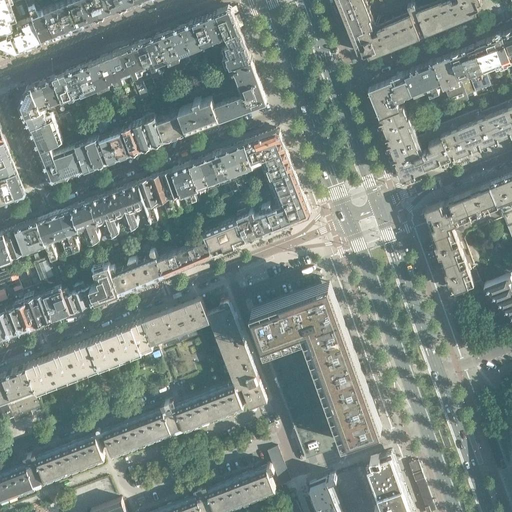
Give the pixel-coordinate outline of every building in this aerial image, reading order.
[(15,0),(14,1),(10,2),(14,12),(17,11),(19,17),(20,19),(29,41),(40,37),(25,0),(15,0)] [(51,32),(41,8),(38,9),(34,1),(37,0),(25,0),(40,37),(51,32)] [(74,23),(65,0),(60,0),(53,3),(63,27),(74,23)] [(86,18),(78,0),(65,0),(74,23),(86,18)] [(97,13),(92,0),(78,0),(86,18),(97,13)] [(109,9),(105,0),(92,0),(97,13),(109,9)] [(121,4),(119,0),(105,0),(109,9),(121,4)] [(421,33),(414,18),(420,15),(417,9),(418,9),(417,6),(417,5),(416,5),(414,0),(408,3),(410,8),(410,9),(411,12),(378,25),(373,23),(364,0),(339,0),(345,12),(349,22),(348,23),(359,49),(362,47),(364,50),(365,50),(365,51),(368,50),(370,53),(396,43),(395,42),(403,39),(403,40),(421,33)] [(440,0),(418,9),(417,9),(420,15),(426,31),(477,10),(476,6),(479,5),(479,4),(478,1),(479,0),(440,0)] [(12,25),(15,18),(19,17),(17,11),(14,12),(10,2),(0,6),(0,41),(13,48),(29,41),(20,19),(16,20),(18,25),(7,29),(6,27),(12,25)] [(63,27),(53,3),(41,8),(51,32),(63,27)] [(240,26),(235,13),(235,12),(234,12),(232,6),(232,5),(228,4),(218,8),(228,32),(240,27),(240,26)] [(228,32),(218,8),(205,13),(215,37),(228,32)] [(215,37),(205,13),(194,18),(203,42),(215,37)] [(203,42),(194,18),(182,22),(192,47),(203,42)] [(192,47),(182,22),(170,27),(180,51),(192,47)] [(511,26),(511,27),(510,27),(509,27),(509,28),(506,29),(505,29),(505,30),(503,30),(511,56),(511,26)] [(180,51),(170,27),(159,32),(168,56),(180,51)] [(244,37),(240,27),(228,32),(227,34),(230,42),(244,37)] [(497,32),(494,33),(507,71),(511,69),(511,56),(503,30),(501,31),(502,31),(497,33),(497,32)] [(168,56),(159,32),(147,37),(157,61),(168,56)] [(487,36),(486,37),(499,74),(507,71),(494,33),(491,35),(492,35),(487,37),(487,36)] [(157,61),(147,37),(138,40),(146,62),(151,60),(153,66),(158,64),(157,61)] [(244,37),(230,42),(225,44),(228,54),(248,46),(244,37)] [(499,74),(486,37),(483,38),(476,41),(476,40),(475,41),(485,66),(489,77),(493,89),(503,86),(499,74)] [(146,62),(138,40),(128,44),(140,72),(144,70),(141,64),(146,62)] [(485,66),(475,41),(473,42),(470,43),(469,43),(469,44),(463,46),(461,47),(461,46),(461,47),(469,69),(470,71),(473,70),(475,75),(483,72),(481,67),(485,66)] [(149,94),(140,72),(128,44),(110,52),(121,79),(125,77),(123,71),(128,69),(139,98),(149,94)] [(251,56),(250,52),(248,46),(228,54),(225,55),(229,64),(251,56)] [(469,69),(461,47),(460,47),(457,49),(457,48),(456,48),(456,49),(451,51),(451,50),(450,51),(459,73),(469,69)] [(465,89),(459,73),(450,51),(434,57),(441,78),(451,104),(468,98),(465,89)] [(121,79),(110,52),(100,55),(109,77),(114,75),(117,81),(121,79)] [(110,79),(109,77),(100,55),(89,60),(99,84),(110,79)] [(268,99),(259,74),(252,56),(251,56),(229,64),(225,66),(234,89),(213,96),(221,116),(222,116),(222,115),(228,112),(229,113),(229,112),(236,109),(237,110),(237,109),(244,106),(244,107),(245,107),(268,99)] [(441,78),(434,57),(433,58),(429,60),(429,59),(428,60),(425,61),(424,61),(435,90),(439,88),(436,80),(441,78)] [(99,84),(89,60),(77,65),(87,89),(99,84)] [(435,90),(424,61),(424,62),(421,63),(415,65),(423,85),(427,83),(430,92),(435,90)] [(87,89),(77,65),(66,69),(75,93),(87,89)] [(423,85),(415,65),(409,67),(410,68),(406,69),(413,89),(423,85)] [(75,93),(66,69),(54,74),(64,98),(75,93)] [(412,92),(412,91),(413,90),(413,89),(406,69),(390,75),(391,77),(370,86),(380,112),(380,113),(400,105),(397,97),(405,93),(406,94),(407,94),(408,94),(409,94),(410,93),(411,93),(412,92)] [(64,98),(54,74),(43,78),(53,102),(64,98)] [(493,89),(489,77),(474,83),(475,85),(478,95),(493,89)] [(53,102),(43,78),(31,83),(40,104),(40,105),(40,107),(53,102)] [(40,104),(31,83),(27,85),(27,84),(27,86),(21,99),(20,100),(26,115),(39,110),(38,106),(40,105),(40,104)] [(478,95),(475,85),(465,89),(468,98),(478,95)] [(221,116),(213,96),(201,100),(199,97),(193,99),(194,103),(179,108),(180,109),(187,129),(188,128),(193,126),(193,125),(220,115),(220,116),(221,116)] [(433,163),(511,130),(511,97),(482,109),(480,106),(425,128),(426,131),(418,134),(410,113),(408,113),(404,103),(403,104),(400,105),(380,113),(389,136),(388,137),(393,148),(385,151),(393,176),(401,173),(402,175),(427,165),(426,163),(432,161),(433,163)] [(131,150),(122,126),(115,107),(92,115),(99,134),(108,158),(131,150)] [(31,125),(54,117),(52,113),(47,115),(45,108),(39,110),(26,115),(31,125)] [(187,129),(180,109),(179,108),(164,110),(163,110),(163,111),(157,117),(157,118),(165,137),(171,136),(173,134),(179,132),(182,132),(187,129)] [(165,137),(157,118),(157,117),(156,113),(144,117),(153,141),(165,137)] [(58,128),(54,117),(31,125),(35,136),(58,128)] [(153,141),(144,117),(133,122),(142,145),(153,141)] [(142,145),(133,122),(122,126),(131,150),(142,145)] [(283,136),(280,129),(280,128),(277,127),(276,127),(255,135),(259,145),(283,136)] [(63,140),(58,128),(35,136),(40,148),(52,144),(63,140)] [(108,158),(99,134),(88,138),(97,162),(108,158)] [(247,138),(245,139),(254,162),(255,163),(261,161),(263,160),(262,156),(286,146),(283,136),(259,145),(255,135),(247,138)] [(97,162),(88,138),(77,143),(77,144),(86,166),(97,162)] [(243,166),(254,162),(245,139),(234,143),(243,166)] [(243,166),(234,143),(223,147),(232,170),(243,166)] [(63,175),(55,153),(52,144),(40,148),(47,167),(47,168),(50,176),(55,178),(63,175)] [(86,166),(77,144),(66,148),(66,149),(74,171),(86,166)] [(11,156),(9,151),(7,145),(7,146),(0,148),(0,160),(11,156)] [(263,160),(261,161),(264,168),(266,167),(265,165),(290,156),(286,146),(262,156),(263,160)] [(232,170),(223,147),(212,151),(221,175),(232,170)] [(74,171),(66,149),(55,153),(63,175),(74,171)] [(221,175),(212,151),(201,155),(210,179),(221,175)] [(210,179),(201,155),(190,159),(199,183),(210,179)] [(15,166),(11,156),(0,160),(0,172),(4,171),(15,166)] [(266,167),(264,168),(267,176),(269,175),(294,165),(290,156),(265,165),(266,167)] [(199,183),(190,159),(182,162),(193,194),(198,192),(196,186),(200,185),(199,183)] [(193,194),(182,162),(173,166),(182,189),(183,191),(187,190),(189,195),(193,194)] [(269,175),(267,176),(270,184),(271,184),(273,183),(297,174),(294,165),(269,175)] [(23,186),(17,171),(17,170),(15,167),(15,166),(4,171),(13,194),(21,191),(22,191),(23,187),(23,186)] [(182,189),(173,166),(162,170),(176,208),(177,210),(183,208),(176,191),(182,189)] [(176,208),(162,170),(151,174),(159,198),(165,196),(171,210),(176,208)] [(13,194),(4,171),(0,172),(0,198),(1,198),(13,194)] [(511,171),(490,180),(511,235),(511,234),(511,171)] [(159,198),(151,174),(140,178),(154,217),(159,215),(154,200),(159,198)] [(273,183),(271,184),(274,192),(281,189),(300,182),(297,174),(273,183)] [(238,187),(234,176),(228,178),(232,189),(238,187)] [(154,217),(140,178),(130,182),(139,206),(144,204),(143,206),(147,216),(143,217),(151,237),(152,241),(152,242),(162,239),(154,217)] [(465,236),(468,229),(504,215),(490,180),(454,194),(455,197),(445,201),(444,198),(425,205),(438,240),(435,241),(440,253),(443,252),(448,267),(445,268),(450,280),(453,279),(456,287),(481,278),(465,236)] [(139,206),(130,182),(120,185),(134,222),(140,220),(136,209),(134,208),(139,206)] [(276,225),(267,203),(259,182),(250,185),(252,191),(260,211),(267,229),(276,225)] [(274,192),(277,201),(280,200),(304,191),(300,182),(281,189),(274,192)] [(140,238),(134,222),(120,185),(111,189),(115,200),(119,213),(125,211),(124,213),(127,220),(125,221),(132,240),(140,238)] [(252,191),(250,185),(242,189),(244,194),(252,191)] [(119,213),(115,200),(111,189),(101,193),(115,229),(121,227),(116,216),(114,215),(119,213)] [(239,206),(236,199),(242,196),(245,204),(247,203),(244,194),(242,189),(230,193),(236,207),(239,206)] [(277,201),(276,202),(277,204),(278,206),(287,202),(289,207),(307,200),(304,191),(280,200),(277,201)] [(115,229),(101,193),(91,196),(101,220),(105,218),(105,220),(109,232),(115,229)] [(101,220),(91,196),(82,200),(95,237),(101,234),(97,223),(95,222),(101,220)] [(95,237),(82,200),(72,203),(72,204),(81,228),(86,226),(85,227),(89,239),(95,237)] [(310,212),(311,209),(307,200),(289,207),(280,211),(284,222),(310,212)] [(284,222),(280,211),(278,206),(277,204),(273,206),(272,202),(267,203),(276,225),(284,222)] [(289,207),(287,202),(278,206),(280,211),(289,207)] [(81,228),(72,204),(61,208),(75,246),(81,244),(75,230),(81,228)] [(75,246),(61,208),(49,212),(59,236),(64,234),(64,237),(68,249),(75,246)] [(267,229),(260,211),(257,212),(255,208),(250,210),(259,232),(260,232),(267,229)] [(259,232),(250,210),(250,209),(238,214),(247,237),(259,232)] [(65,269),(53,238),(59,236),(49,212),(38,216),(47,240),(52,254),(51,254),(57,272),(65,269)] [(247,237),(238,214),(238,213),(204,227),(205,230),(214,250),(247,237)] [(47,240),(38,216),(27,220),(36,245),(47,240)] [(36,245),(27,220),(16,224),(25,249),(36,245)] [(25,249),(16,224),(4,228),(14,253),(25,249)] [(14,253),(4,228),(0,230),(0,250),(2,257),(14,253)] [(209,253),(209,252),(214,250),(205,230),(198,233),(195,234),(204,254),(206,254),(209,253)] [(194,258),(186,238),(184,234),(174,238),(178,247),(184,262),(194,258)] [(204,254),(195,234),(186,238),(194,258),(204,254)] [(130,249),(142,245),(140,241),(131,244),(129,245),(130,249)] [(119,253),(130,249),(129,245),(122,248),(117,249),(119,253)] [(165,270),(159,255),(155,245),(151,247),(153,253),(146,256),(154,275),(165,270)] [(184,262),(178,247),(168,251),(175,266),(179,264),(180,265),(183,264),(184,263),(184,262)] [(124,265),(119,253),(117,249),(106,254),(110,262),(96,267),(93,259),(81,263),(86,277),(88,276),(90,283),(96,298),(117,290),(121,289),(132,284),(124,265)] [(175,266),(168,251),(159,255),(165,270),(166,270),(168,270),(171,269),(171,268),(175,266)] [(154,275),(146,256),(139,259),(137,253),(133,254),(143,279),(144,279),(154,275)] [(63,286),(57,272),(51,254),(34,261),(40,276),(42,282),(55,314),(59,312),(79,304),(73,289),(70,291),(68,284),(63,286)] [(143,279),(133,254),(128,256),(131,262),(124,265),(132,284),(133,284),(143,279)] [(18,265),(16,259),(5,263),(7,270),(15,266),(18,265)] [(40,276),(34,261),(34,260),(24,263),(31,280),(40,276)] [(24,263),(18,265),(15,266),(22,284),(31,280),(24,263)] [(26,295),(22,284),(15,266),(7,270),(0,272),(0,323),(4,333),(15,329),(5,303),(26,295)] [(511,281),(509,277),(511,276),(511,273),(511,271),(485,282),(491,288),(511,281)] [(96,298),(90,283),(86,284),(84,278),(81,279),(79,280),(88,301),(96,298)] [(371,394),(352,340),(353,339),(345,318),(344,318),(330,279),(252,307),(255,315),(264,338),(306,456),(348,441),(349,445),(377,435),(374,426),(380,424),(382,424),(379,415),(380,414),(372,393),(371,394)] [(79,280),(75,281),(74,282),(77,288),(73,289),(79,304),(88,301),(79,280)] [(497,295),(511,289),(511,283),(511,281),(491,288),(497,295)] [(45,317),(55,314),(42,282),(33,285),(35,291),(45,317)] [(503,302),(511,298),(511,289),(497,295),(503,302)] [(45,317),(35,291),(26,295),(28,299),(29,301),(36,321),(45,317)] [(210,315),(208,310),(202,294),(201,295),(178,303),(191,335),(202,331),(198,320),(210,315)] [(36,321),(29,301),(26,302),(25,300),(28,299),(26,295),(5,303),(15,329),(17,328),(30,324),(36,321)] [(177,428),(244,403),(244,402),(238,386),(243,384),(250,404),(268,397),(258,370),(255,372),(250,360),(254,359),(251,353),(248,355),(243,342),(246,341),(242,330),(239,331),(235,319),(238,318),(235,312),(232,313),(228,302),(231,301),(230,300),(231,300),(229,297),(227,296),(221,299),(220,301),(221,304),(208,310),(210,315),(211,318),(229,364),(235,380),(229,383),(230,385),(216,390),(215,388),(210,390),(211,392),(177,405),(174,396),(162,401),(164,407),(130,420),(130,418),(124,420),(125,422),(122,423),(111,427),(110,425),(105,427),(105,429),(113,450),(176,425),(177,428)] [(510,309),(511,307),(511,298),(503,302),(510,309)] [(191,335),(178,303),(167,308),(179,340),(191,335)] [(179,340),(167,308),(155,312),(163,333),(164,336),(167,344),(179,340)] [(163,333),(155,312),(143,317),(151,338),(163,333)] [(153,342),(151,338),(143,317),(133,321),(143,346),(153,342)] [(143,346),(133,321),(122,325),(132,350),(143,346)] [(132,350),(122,325),(111,329),(121,355),(132,350)] [(121,355),(111,329),(100,333),(110,359),(121,355)] [(110,359),(100,333),(89,338),(99,363),(110,359)] [(99,363),(89,338),(79,342),(89,367),(99,363)] [(89,367),(79,342),(69,346),(79,371),(89,367)] [(79,371),(69,346),(58,350),(64,364),(68,375),(79,371)] [(68,375),(64,364),(58,350),(48,354),(58,379),(68,375)] [(58,379),(48,354),(38,358),(47,383),(58,379)] [(47,383),(38,358),(28,362),(37,387),(47,383)] [(43,403),(37,387),(28,362),(27,362),(16,366),(4,371),(0,372),(0,418),(14,414),(43,403)] [(497,438),(489,414),(484,416),(479,417),(483,426),(488,441),(492,439),(497,438)] [(42,477),(101,455),(105,453),(97,432),(96,431),(91,433),(91,435),(77,440),(77,438),(71,440),(72,442),(38,455),(36,449),(24,454),(27,463),(0,473),(0,496),(43,480),(42,477)] [(280,450),(278,444),(268,448),(270,454),(280,450)] [(415,511),(411,498),(393,448),(370,456),(374,465),(368,467),(381,503),(375,505),(377,511),(415,511)] [(282,456),(280,450),(270,454),(272,460),(282,456)] [(506,463),(502,451),(498,452),(502,464),(506,463)] [(284,461),(282,456),(272,460),(273,461),(274,465),(284,461)] [(427,482),(424,475),(418,458),(414,460),(409,461),(418,485),(422,483),(427,482)] [(205,511),(276,485),(271,471),(274,470),(275,468),(274,465),(273,461),(272,461),(271,460),(267,462),(268,464),(268,465),(209,487),(207,481),(194,486),(198,495),(189,498),(188,495),(184,496),(185,500),(173,504),(171,501),(167,503),(168,506),(164,508),(164,506),(158,508),(159,510),(152,511),(205,511)] [(287,467),(284,461),(274,465),(275,468),(276,471),(287,467)] [(289,473),(287,467),(276,471),(279,477),(289,473)] [(291,479),(289,473),(279,477),(281,483),(291,479)] [(342,511),(328,477),(325,478),(324,475),(314,479),(315,482),(311,484),(322,511),(342,511)] [(128,511),(122,496),(91,508),(92,511),(128,511)] [(302,511),(296,498),(271,509),(272,511),(283,511),(292,508),(293,511),(302,511)] [(431,510),(427,498),(423,499),(427,511),(431,510)]
